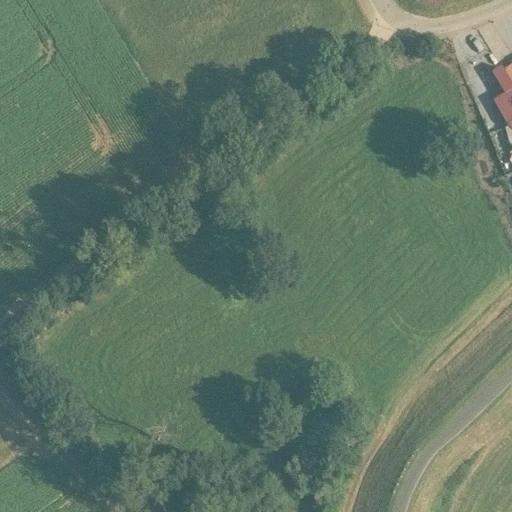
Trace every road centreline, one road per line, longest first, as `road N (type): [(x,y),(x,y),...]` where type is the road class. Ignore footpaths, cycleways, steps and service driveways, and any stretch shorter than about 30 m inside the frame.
road 1 (track): [(396,20),(0,333)]
road 2 (track): [(0,370),(119,511)]
road 3 (residential): [(381,0),(396,20),(416,28),(511,2)]
